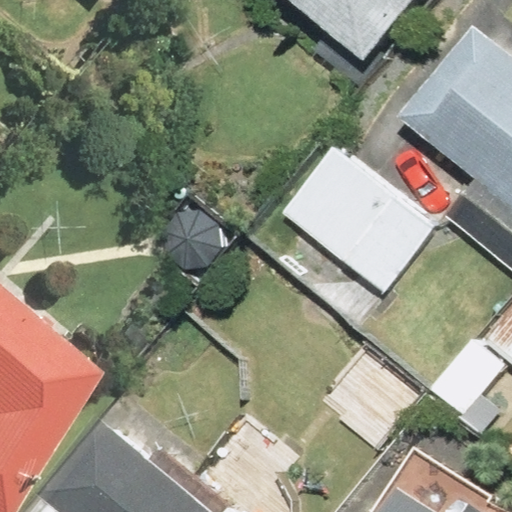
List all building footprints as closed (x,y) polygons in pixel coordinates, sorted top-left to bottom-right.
[(330,0),(396,56),(444,0),(330,0)] [(511,37),(501,28),(425,114),(511,189),(511,37)] [(338,133),(285,206),(397,287),(450,214),(338,133)] [(198,208),(192,208),(187,210),(182,212),(178,215),(174,218),(170,223),(168,228),(167,233),(166,238),(166,243),(168,249),(170,253),(173,258),(176,262),(181,265),(185,268),(191,269),(196,270),(201,269),(206,268),(211,266),(216,263),(220,259),(223,255),(225,250),(227,245),(228,240),(227,234),(226,229),(224,224),(221,220),(217,216),(213,213),(208,210),(203,209),(198,208)] [(0,511),(15,511),(98,371),(0,287),(0,511)] [(254,511),(130,408),(63,487),(92,511),(254,511)] [(458,511),(435,511),(394,487),(378,511),(482,511),(465,502),(458,511)]
